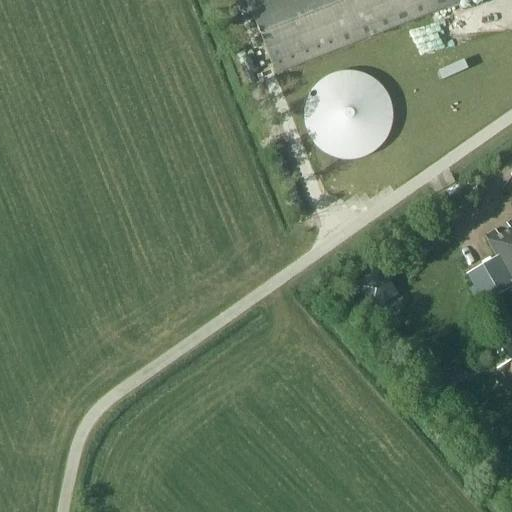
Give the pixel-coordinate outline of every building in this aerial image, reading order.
[(245,0),(274,75),(465,0),(245,0)] [(336,160),(347,161),(359,160),(369,155),(378,148),(385,139),(390,128),(391,117),(390,105),(385,95),(378,86),(369,79),(359,74),(347,73),(336,74),(325,78),(316,86),(309,95),(304,105),(303,117),(304,128),(309,139),(316,148),(325,155),(336,160)] [(511,359),(511,220),(500,228),(484,237),(508,277),(510,276),(511,280),(511,293),(496,302),(511,330),(511,337),(489,351),(498,367),(511,359)] [(377,276),(359,288),(371,306),(389,294),(377,276)] [(443,385),(434,374),(420,386),(429,396),(443,385)]
